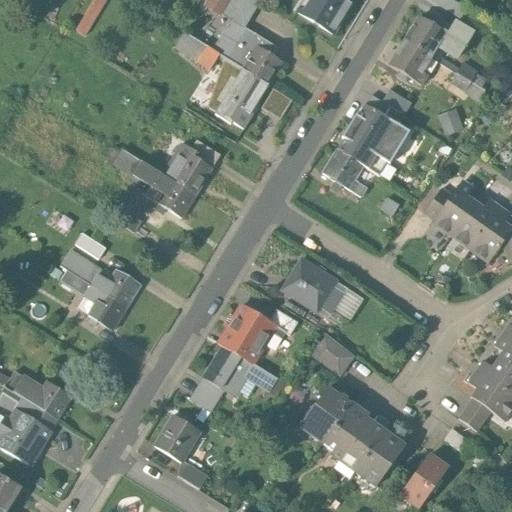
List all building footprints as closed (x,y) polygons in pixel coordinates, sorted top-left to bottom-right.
[(74,5),(66,0),(65,0),(54,17),(62,23),(74,5)] [(106,0),(92,0),(74,30),(84,36),(106,0)] [(230,0),(222,14),(229,18),(243,27),(258,3),(254,0),(230,0)] [(302,0),(295,12),(333,36),(354,0),(302,0)] [(453,36),(417,14),(401,39),(430,57),(440,42),(447,47),(453,36)] [(210,49),(219,55),(226,59),(268,86),(283,62),(271,54),(275,47),(243,27),(229,18),(210,49)] [(172,49),(195,63),(205,47),(183,33),(172,49)] [(421,72),(430,57),(401,39),(386,65),(421,86),(427,76),(421,72)] [(208,71),(211,67),(219,55),(210,49),(205,47),(195,63),(208,71)] [(268,86),(226,59),(208,113),(216,117),(212,124),(237,138),(268,86)] [(462,63),(455,73),(484,91),(490,80),(462,63)] [(484,91),(455,73),(448,84),(477,102),(484,91)] [(382,103),(402,116),(410,103),(390,90),(382,103)] [(402,116),(382,103),(368,124),(389,137),(402,116)] [(463,129),(455,109),(437,116),(444,136),(463,129)] [(349,126),(335,150),(363,167),(373,173),(387,149),(349,126)] [(195,140),(190,148),(194,151),(191,156),(212,168),(220,156),(195,140)] [(160,173),(196,195),(212,168),(191,156),(194,151),(190,148),(179,142),(160,173)] [(112,165),(129,175),(138,161),(121,150),(112,165)] [(335,150),(320,174),(361,200),(367,189),(354,181),(363,167),(335,150)] [(159,194),(154,203),(182,219),(196,195),(160,173),(138,161),(129,175),(159,194)] [(464,182),(460,179),(449,196),(432,220),(430,223),(450,238),(475,201),(468,196),(473,188),(464,182)] [(423,214),(432,220),(449,196),(441,190),(423,214)] [(399,206),(387,198),(379,210),(391,218),(399,206)] [(475,201),(450,238),(469,251),(500,207),(496,204),(489,199),(484,207),(475,201)] [(500,207),(469,251),(487,264),(501,244),(511,227),(504,222),(510,214),(504,210),(500,207)] [(133,234),(140,223),(120,210),(112,221),(133,234)] [(511,227),(501,244),(511,265),(511,227)] [(105,249),(81,233),(73,245),(97,261),(105,249)] [(141,286),(115,270),(108,280),(98,274),(102,268),(69,248),(57,266),(65,271),(89,286),(126,309),(141,286)] [(337,282),(299,257),(277,292),(316,316),(337,282)] [(89,286),(65,271),(57,283),(82,298),(89,286)] [(451,280),(439,276),(436,285),(448,289),(451,280)] [(126,309),(89,286),(82,298),(75,309),(113,332),(126,309)] [(269,322),(238,304),(214,343),(220,347),(252,367),(277,327),(269,322)] [(275,310),(269,322),(277,327),(291,335),(298,323),(275,310)] [(504,331),(502,334),(511,341),(511,327),(509,325),(504,331)] [(502,353),(496,361),(511,372),(511,341),(502,334),(499,338),(493,347),(502,353)] [(354,356),(324,335),(308,356),(338,378),(354,356)] [(252,367),(220,347),(201,378),(219,389),(233,398),(245,379),(268,393),(276,381),(252,367)] [(475,369),(473,373),(511,400),(511,372),(496,361),(491,368),(481,361),(475,369)] [(0,386),(9,392),(20,375),(13,370),(8,378),(0,373),(0,386)] [(474,389),(469,397),(472,399),(491,412),(505,422),(511,411),(511,400),(473,373),(471,376),(466,383),(474,389)] [(57,422),(71,400),(43,382),(40,387),(20,375),(9,392),(33,407),(57,422)] [(219,389),(201,378),(188,400),(207,411),(219,389)] [(319,444),(349,402),(326,386),(296,429),(319,444)] [(491,412),(472,399),(458,419),(477,432),(491,412)] [(319,444),(331,453),(328,457),(352,474),(382,430),(387,424),(377,417),(373,424),(365,418),(367,415),(349,402),(319,444)] [(49,436),(16,416),(0,442),(0,450),(29,469),(49,436)] [(200,434),(170,416),(151,446),(180,465),(200,434)] [(382,430),(352,474),(374,490),(375,487),(393,462),(404,446),(382,430)] [(474,446),(451,430),(443,440),(466,457),(474,446)] [(481,455),(472,462),(479,469),(487,463),(481,455)] [(425,458),(395,501),(409,511),(420,511),(448,473),(425,458)] [(397,464),(393,462),(375,487),(385,494),(399,475),(392,471),(397,464)] [(199,490),(207,477),(187,465),(179,477),(199,490)] [(0,511),(3,511),(17,491),(0,479),(0,511)] [(339,504),(334,500),(329,506),(334,510),(339,504)]
